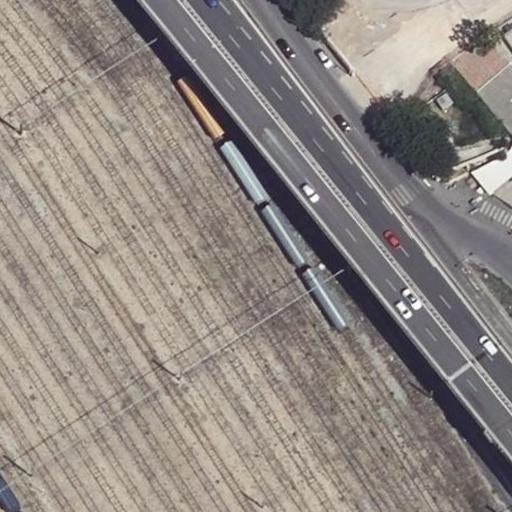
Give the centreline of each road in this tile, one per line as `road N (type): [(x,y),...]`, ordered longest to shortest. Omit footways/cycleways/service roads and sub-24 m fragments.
road 1 (motorway): [(151,0),(511,447)]
road 2 (motorway): [(511,393),(267,88)]
road 3 (tertiary): [(261,0),(406,196)]
road 4 (tertiary): [(406,196),(438,252),(511,341)]
road 5 (unclassified): [(406,196),(511,265)]
